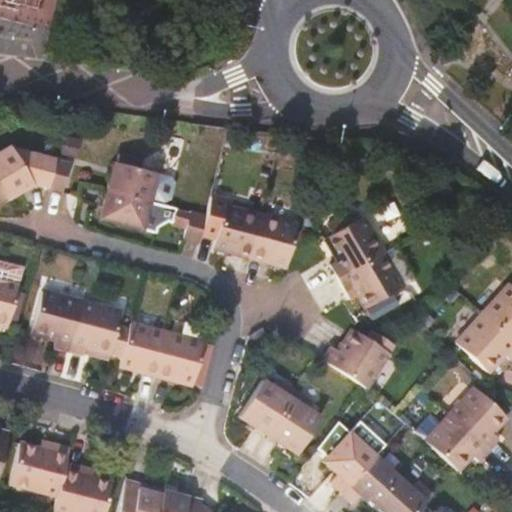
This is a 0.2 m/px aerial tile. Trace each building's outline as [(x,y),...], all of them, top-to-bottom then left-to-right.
[(61,137),(56,154),(71,158),(75,141),(61,137)] [(10,148),(0,153),(0,189),(5,198),(25,186),(43,190),(51,160),(10,148)] [(109,162),(102,191),(144,202),(145,198),(151,173),(135,168),(137,159),(114,153),(112,162),(109,162)] [(51,160),(43,190),(58,194),(66,163),(51,160)] [(166,176),(151,173),(145,198),(159,201),(165,198),(170,182),(166,176)] [(144,202),(102,191),(95,218),(137,229),(144,202)] [(144,202),(137,229),(151,233),(157,206),(144,202)] [(209,248),(244,257),(255,214),(220,205),(209,248)] [(348,211),(335,218),(339,226),(352,218),(348,211)] [(201,216),(186,213),(179,241),(194,244),(201,216)] [(255,214),(244,257),(280,267),(291,223),(255,214)] [(326,265),(332,276),(379,250),(359,215),(352,218),(339,226),(335,218),(323,225),(328,233),(320,238),(333,261),(326,265)] [(379,250),(332,276),(340,291),(348,286),(360,307),(399,284),(379,250)] [(0,262),(0,280),(15,284),(19,268),(0,262)] [(0,280),(0,323),(4,325),(15,284),(0,280)] [(477,313),(511,344),(511,289),(505,283),(477,313)] [(64,349),(77,300),(39,290),(28,331),(52,338),(50,346),(64,349)] [(77,300),(64,349),(81,354),(81,353),(83,344),(106,350),(118,353),(125,324),(115,321),(117,311),(77,300)] [(511,354),(511,344),(477,313),(451,342),(483,371),(500,352),(507,359),(511,354)] [(178,328),(177,333),(200,339),(203,327),(189,323),(190,320),(183,318),(178,322),(176,328),(178,328)] [(118,353),(115,363),(152,373),(163,330),(126,320),(125,324),(118,353)] [(267,339),(258,326),(255,327),(251,330),(247,333),(244,338),(251,350),(267,339)] [(326,346),(317,360),(360,388),(381,355),(372,348),(378,338),(366,330),(362,338),(346,328),(332,350),(326,346)] [(177,333),(163,330),(152,373),(190,383),(202,340),(200,339),(177,333)] [(388,344),(378,338),(372,348),(381,355),(388,344)] [(83,344),(81,353),(104,359),(106,350),(83,344)] [(235,416),(264,434),(292,389),(275,379),(271,386),(259,379),(235,416)] [(471,388),(448,414),(486,448),(496,437),(490,431),(503,417),(471,388)] [(292,389),(264,434),(294,454),(318,417),(305,409),(310,401),(292,389)] [(486,448),(448,414),(423,442),(427,446),(453,469),(456,472),(469,456),(475,461),(486,448)] [(0,465),(9,431),(0,429),(0,465)] [(328,479),(340,491),(373,454),(347,430),(321,459),(335,472),(328,479)] [(8,482),(55,494),(65,458),(69,444),(54,441),(53,447),(44,444),(45,438),(41,437),(39,445),(19,440),(8,482)] [(54,441),(45,438),(44,444),(53,447),(54,441)] [(373,454),(340,491),(351,501),(358,494),(372,507),(399,477),(373,454)] [(81,462),(65,458),(55,494),(51,510),(59,511),(104,511),(113,480),(91,474),(91,472),(79,468),(81,462)] [(93,465),(81,462),(79,468),(91,472),(93,465)] [(399,477),(372,507),(377,511),(413,511),(424,501),(431,493),(415,478),(409,486),(399,477)] [(125,479),(115,511),(156,511),(161,494),(162,490),(125,479)] [(174,492),(162,490),(161,494),(172,498),(174,492)] [(172,498),(161,494),(156,511),(205,511),(199,506),(200,499),(174,492),(172,498)] [(424,501),(413,511),(430,511),(433,510),(424,501)]
